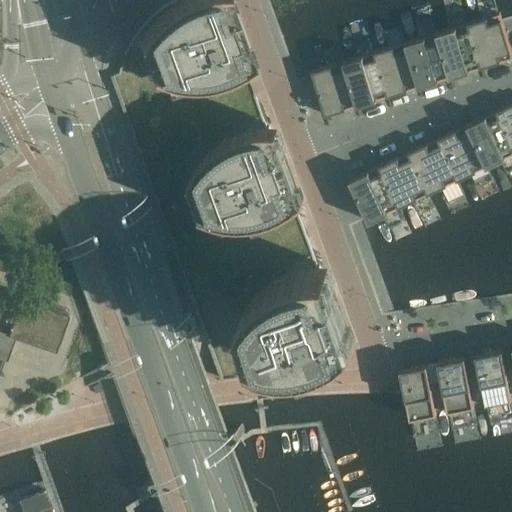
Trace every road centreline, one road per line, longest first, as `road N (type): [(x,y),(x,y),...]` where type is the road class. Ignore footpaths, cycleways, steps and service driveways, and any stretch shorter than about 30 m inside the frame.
road 1 (primary): [(234,511),(77,48)]
road 2 (primary): [(51,101),(204,511)]
road 3 (residential): [(511,75),(306,161)]
road 4 (residential): [(368,330),(306,161)]
road 5 (residential): [(306,161),(248,0)]
road 6 (residential): [(368,330),(511,309)]
